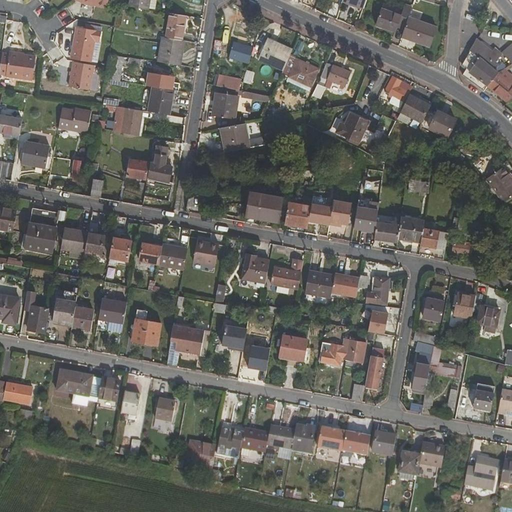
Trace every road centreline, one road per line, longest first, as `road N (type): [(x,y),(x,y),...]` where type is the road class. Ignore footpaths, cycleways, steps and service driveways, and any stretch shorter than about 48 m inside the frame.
road 1 (residential): [(417,262),(0,186)]
road 2 (residential): [(391,415),(0,339)]
road 3 (tertiary): [(269,0),(444,85)]
road 4 (residential): [(417,262),(391,415)]
road 5 (residential): [(213,0),(192,136)]
road 6 (residential): [(511,437),(391,415)]
